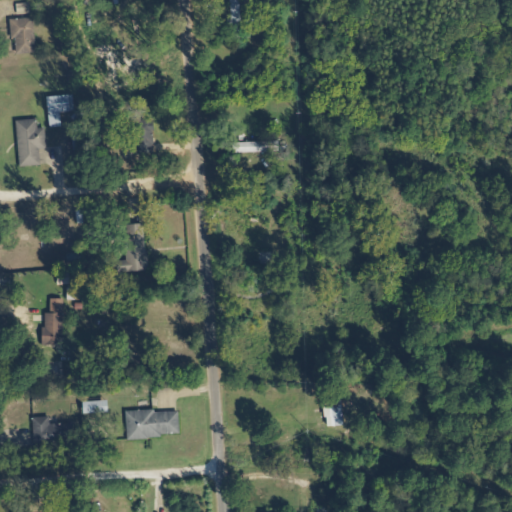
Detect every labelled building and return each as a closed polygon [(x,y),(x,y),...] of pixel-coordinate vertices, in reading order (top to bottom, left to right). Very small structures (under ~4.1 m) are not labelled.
[(230,0),(232,39),(243,39),(241,0),(230,0)] [(18,16),(31,14),(30,4),(17,5),(18,16)] [(35,19),(11,20),(12,39),(16,39),(17,55),(37,54),(35,19)] [(75,112),(73,95),(48,98),(52,129),(64,127),(62,113),(75,112)] [(18,121),(20,167),(43,166),(42,149),(47,149),(46,129),(39,129),(39,120),(18,121)] [(281,152),(280,142),(234,143),(234,154),(281,152)] [(147,224),(126,225),(128,262),(119,263),(120,273),(149,272),(147,224)] [(58,286),(70,285),(69,274),(57,275),(58,286)] [(68,301),(76,301),(76,288),(68,288),(68,301)] [(45,346),(64,346),(63,299),(51,300),(51,314),(45,314),(45,346)] [(86,415),(111,414),(110,401),(85,402),(86,415)] [(326,403),(327,427),(344,427),(344,403),(326,403)] [(128,439),(182,437),(181,411),(127,413),(128,439)] [(34,418),(35,446),(73,445),(72,424),(51,425),(51,418),(34,418)]
